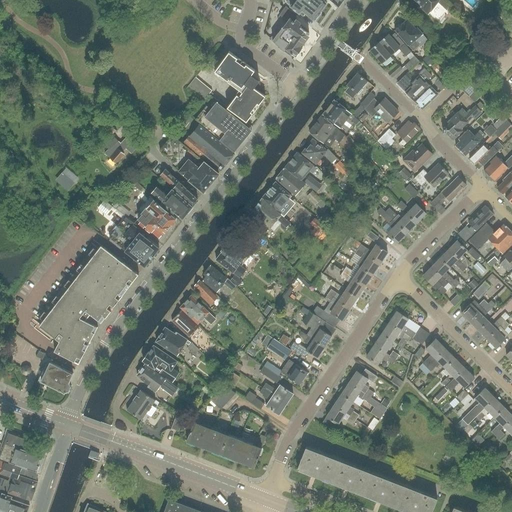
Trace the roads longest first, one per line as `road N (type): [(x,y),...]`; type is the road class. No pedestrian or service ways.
road 1 (residential): [(360,60),(153,338),(118,399),(116,410),(134,433),(129,447)]
road 2 (tertiary): [(66,425),(115,331),(297,85)]
road 3 (residential): [(273,483),(299,417),(399,273)]
road 4 (residential): [(511,386),(399,273)]
road 5 (secondary): [(265,501),(129,447)]
road 6 (residential): [(399,273),(483,187)]
road 7 (unclassified): [(511,95),(486,70),(471,71),(423,121)]
